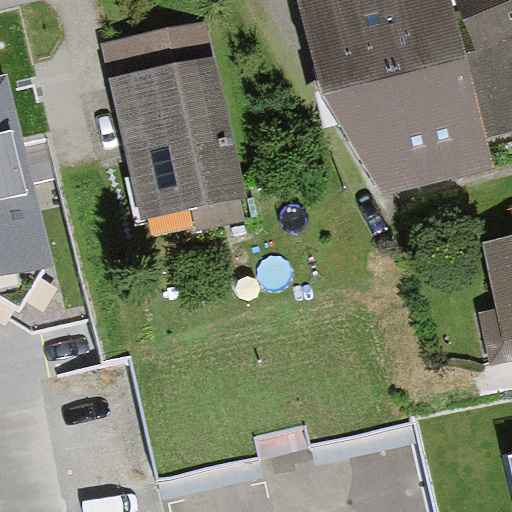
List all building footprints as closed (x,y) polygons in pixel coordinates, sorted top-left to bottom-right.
[(511,0),(318,0),(299,5),(329,111),(389,209),(498,179),(491,149),(511,143),(511,0)] [(212,27),(106,49),(147,227),(252,206),(212,27)] [(0,92),(0,340),(57,380),(96,331),(18,88),(0,92)] [(511,243),(486,249),(507,349),(511,347),(511,243)] [(384,310),(128,364),(160,488),(266,468),(258,441),(310,431),(317,455),(417,435),(384,310)]
